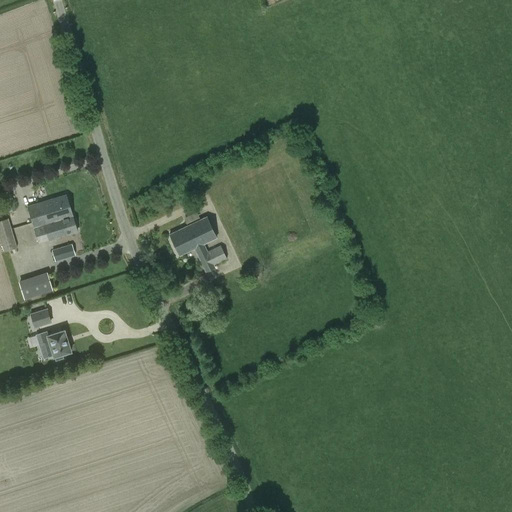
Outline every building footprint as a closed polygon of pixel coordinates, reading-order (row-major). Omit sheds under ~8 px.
[(0,195),(6,214),(16,210),(10,191),(0,193),(0,195)] [(76,230),(65,193),(26,204),(37,241),(64,234),(76,230)] [(19,245),(9,217),(0,220),(0,234),(5,250),(19,245)] [(214,265),(226,259),(220,247),(208,253),(203,245),(216,238),(206,217),(170,235),(180,256),(195,249),(206,272),(215,268),(214,265)] [(66,246),(57,248),(61,260),(63,259),(69,257),(66,246)] [(21,280),(26,298),(55,290),(50,271),(21,280)] [(30,314),(34,328),(35,328),(45,324),(52,322),(47,308),(30,314)] [(47,331),(45,324),(35,328),(37,335),(39,334),(42,344),(48,342),(54,361),(62,358),(61,355),(72,352),(65,329),(48,334),(47,331)] [(133,466),(160,455),(154,438),(126,449),(133,466)] [(94,480),(45,498),(50,511),(74,511),(102,502),(94,480)]
